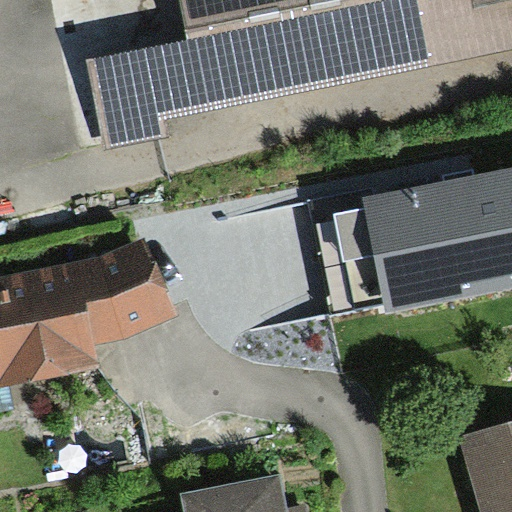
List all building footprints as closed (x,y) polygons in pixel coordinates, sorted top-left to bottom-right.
[(468,0),(179,0),(188,42),(89,62),(106,148),(162,137),(159,121),(511,50),(511,0),(508,0),(470,7),(468,0)] [(511,289),(511,167),(363,198),(366,210),(317,220),(336,312),(383,302),(386,315),(511,289)] [(101,261),(0,280),(0,389),(102,372),(97,349),(127,343),(178,319),(146,242),(101,261)] [(511,511),(511,426),(457,442),(478,511),(511,511)] [(181,511),(288,511),(282,481),(179,500),(181,511)]
